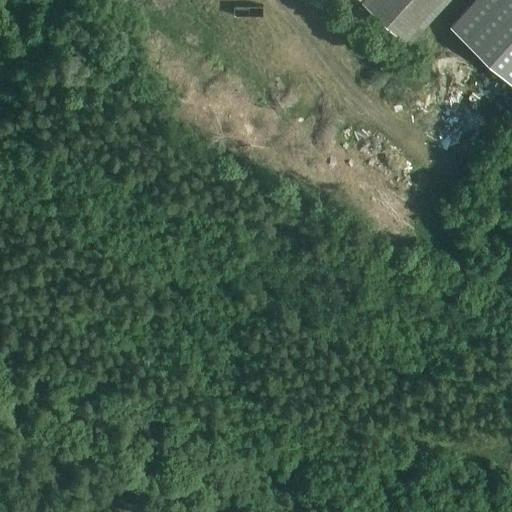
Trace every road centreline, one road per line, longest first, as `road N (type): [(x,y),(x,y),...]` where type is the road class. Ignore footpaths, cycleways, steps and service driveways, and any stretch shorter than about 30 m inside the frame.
road 1 (track): [(511,288),(479,270),(433,218),(436,141),(273,0)]
road 2 (unclassified): [(125,511),(0,453)]
